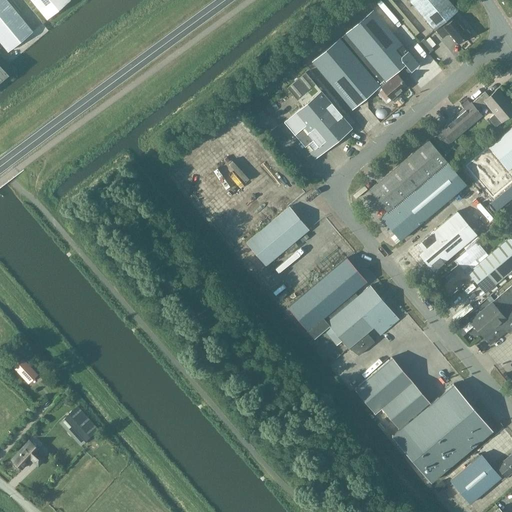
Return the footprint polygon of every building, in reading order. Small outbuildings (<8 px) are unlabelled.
[(33,31),(13,6),(7,0),(0,0),(0,41),(8,51),(33,31)] [(70,0),(31,0),(47,19),(70,0)] [(408,0),(434,30),(435,29),(450,16),(457,10),(447,0),(408,0)] [(340,38),(312,62),(352,109),(379,86),(378,85),(381,83),(384,80),(384,81),(394,73),(404,64),(410,71),(419,64),(373,10),(345,33),(345,34),(343,36),(340,38)] [(450,16),(435,29),(442,38),(448,33),(457,43),(462,39),(463,40),(469,34),(455,17),(452,19),(450,16)] [(424,39),(419,43),(428,54),(433,50),(424,39)] [(426,53),(421,56),(428,69),(433,66),(426,53)] [(286,88),(301,107),(332,143),(351,128),(304,73),(286,88)] [(380,87),(377,90),(387,102),(391,99),(406,86),(396,74),(394,73),(384,81),(384,80),(381,83),(378,85),(379,86),(380,87)] [(511,113),(511,107),(509,104),(496,89),(488,96),(484,92),(470,103),(478,112),(486,105),(494,114),(488,119),(495,127),(511,113)] [(470,102),(436,131),(441,137),(437,140),(443,148),(481,116),(478,112),(470,103),(470,102)] [(314,159),(332,143),(301,107),(283,122),(314,159)] [(381,122),(383,126),(392,122),(390,118),(381,122)] [(511,128),(488,148),(507,171),(511,166),(511,128)] [(465,185),(446,163),(447,162),(429,140),(369,189),(388,212),(381,217),(400,240),(413,229),(465,185)] [(199,174),(205,170),(196,158),(190,162),(199,174)] [(469,181),(479,177),(477,172),(467,176),(469,181)] [(214,175),(211,178),(220,189),(224,186),(214,175)] [(507,189),(491,205),(494,209),(511,193),(507,189)] [(220,233),(234,219),(220,206),(213,213),(215,215),(219,211),(220,213),(210,224),(220,233)] [(265,266),(307,230),(289,207),(246,243),(265,266)] [(476,234),(475,235),(456,212),(418,244),(422,250),(417,254),(432,271),(437,267),(462,246),(466,250),(476,242),(480,239),(476,234)] [(484,292),(511,268),(511,238),(510,236),(487,255),(467,271),(472,277),(484,292)] [(344,255),(349,252),(341,241),(337,244),(344,255)] [(457,264),(440,279),(445,285),(443,287),(443,291),(446,295),(451,295),(472,277),(467,271),(487,255),(476,242),(466,250),(454,261),(457,264)] [(288,306),(314,337),(329,325),(348,348),(349,347),(358,354),(374,341),(367,332),(373,326),(380,335),(399,319),(369,284),(357,294),(354,290),(366,280),(346,257),(308,289),(296,299),(288,306)] [(511,285),(491,303),(511,327),(511,328),(511,285)] [(489,345),(511,327),(491,303),(470,321),(469,322),(489,345)] [(469,322),(470,321),(466,317),(458,324),(462,328),(469,322)] [(384,410),(415,384),(392,356),(354,387),(374,411),(381,406),(384,410)] [(13,367),(28,383),(37,375),(22,358),(13,367)] [(340,379),(347,373),(344,369),(336,375),(340,379)] [(343,384),(353,376),(350,372),(340,379),(343,384)] [(400,446),(462,393),(453,383),(430,402),(415,384),(384,410),(399,428),(391,435),(400,446)] [(430,481),(492,429),(462,393),(400,446),(430,481)] [(65,416),(60,421),(65,427),(67,425),(78,438),(76,439),(80,444),(99,428),(79,405),(78,405),(65,416)] [(38,466),(46,456),(29,440),(11,459),(23,468),(31,459),(38,466)] [(494,463),(490,467),(499,478),(501,480),(511,470),(511,453),(497,465),(494,463)] [(469,504),(499,478),(490,467),(480,455),(450,481),(469,504)] [(478,511),(493,502),(487,493),(462,510),(463,511),(478,511)]
